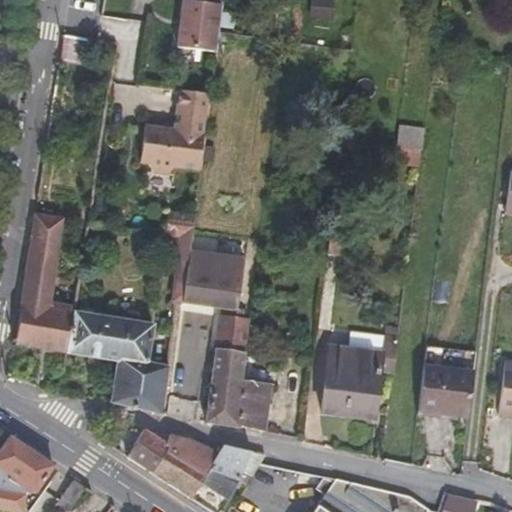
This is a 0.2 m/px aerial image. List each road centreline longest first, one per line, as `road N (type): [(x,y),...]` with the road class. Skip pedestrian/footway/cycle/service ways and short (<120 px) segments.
road 1 (residential): [(511,500),(113,414),(20,415)]
road 2 (residential): [(0,293),(39,65)]
road 3 (secondary): [(20,415),(164,511)]
